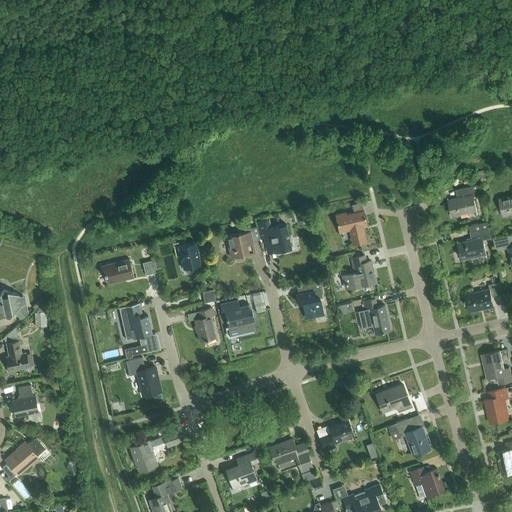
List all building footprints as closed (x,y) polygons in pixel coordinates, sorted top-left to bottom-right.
[(473,193),(448,199),(452,216),(477,211),(473,196),(482,194),(479,184),(471,186),(473,193)] [(511,195),(499,198),(503,216),(511,213),(511,195)] [(367,226),(366,220),(363,209),(346,213),(345,211),(335,214),(339,232),(349,229),(352,244),(366,240),(363,227),(367,226)] [(269,219),(257,221),(259,229),(261,239),(266,238),(267,242),(274,241),(277,251),(292,248),(286,223),(271,227),(269,219)] [(468,225),(470,231),(471,239),(458,242),(461,259),(486,254),(483,239),(491,238),(487,221),(468,225)] [(247,231),(226,236),(231,257),(249,253),(255,252),(252,242),(252,241),(251,237),(259,235),(257,226),(246,228),(247,231)] [(511,240),(495,245),(496,251),(508,248),(511,266),(511,240)] [(183,268),(201,264),(195,242),(178,246),(183,268)] [(365,261),(364,254),(351,257),(354,271),(342,274),(344,289),(361,285),(375,281),(370,260),(365,261)] [(108,284),(125,280),(134,278),(129,258),(101,265),(103,275),(104,274),(105,276),(106,275),(108,284)] [(157,271),(154,259),(143,262),(146,274),(157,271)] [(308,291),(298,293),(296,293),(298,302),(302,301),(306,317),(323,314),(320,297),(322,297),(319,280),(306,283),(308,291)] [(501,282),(494,283),(488,284),(489,288),(465,294),(469,311),(493,306),(491,296),(497,295),(503,294),(501,282)] [(0,312),(9,315),(13,311),(20,319),(28,312),(25,297),(19,294),(3,289),(0,291),(0,312)] [(206,302),(215,300),(213,289),(202,291),(204,302),(206,302)] [(374,333),(390,329),(384,304),(376,306),(374,298),(363,300),(365,309),(358,310),(362,328),(373,325),(374,333)] [(253,321),(254,321),(250,303),(239,306),(237,299),(219,303),(222,313),(224,312),(228,327),(238,325),(240,334),(255,330),(253,321)] [(339,313),(344,312),(353,309),(351,301),(342,303),(337,304),(339,313)] [(122,306),(119,307),(127,339),(151,333),(147,315),(143,316),(140,302),(122,306)] [(210,315),(213,315),(211,307),(199,310),(200,317),(194,318),(200,340),(205,338),(205,339),(215,337),(210,315)] [(46,325),(45,310),(44,310),(34,311),(35,326),(46,325)] [(9,356),(5,356),(8,371),(29,367),(29,365),(34,364),(31,352),(26,353),(26,352),(21,353),(18,339),(6,341),(9,356)] [(146,343),(145,343),(124,348),(127,358),(133,357),(132,355),(148,351),(146,343)] [(499,384),(511,381),(511,380),(509,368),(504,369),(500,351),(482,355),(487,379),(498,376),(499,384)] [(125,360),(128,373),(129,375),(137,373),(142,394),(161,390),(155,366),(143,368),(141,356),(125,360)] [(382,411),(395,406),(397,410),(410,405),(402,383),(375,393),(382,411)] [(15,416),(28,413),(28,417),(28,418),(41,421),(42,419),(40,410),(38,411),(35,395),(33,396),(30,384),(18,387),(20,398),(12,400),(15,416)] [(503,399),(508,398),(506,388),(488,392),(489,399),(485,400),(490,423),(508,419),(503,399)] [(412,416),(388,425),(390,430),(396,427),(400,436),(405,434),(413,455),(430,449),(421,425),(416,427),(412,416)] [(330,433),(319,437),(324,451),(336,446),(334,441),(354,434),(348,419),(328,426),(330,433)] [(148,439),(129,446),(134,458),(137,457),(138,461),(137,461),(140,470),(157,464),(151,446),(166,440),(167,445),(181,440),(177,429),(163,434),(164,435),(149,440),(148,439)] [(43,448),(33,437),(26,443),(25,441),(16,448),(18,450),(6,460),(7,462),(1,468),(11,478),(17,473),(18,475),(30,464),(29,463),(37,455),(36,454),(43,448)] [(314,469),(308,454),(310,453),(305,441),(294,445),(292,438),(269,446),(275,462),(277,461),(280,470),(297,463),(301,474),(314,469)] [(511,440),(510,441),(511,448),(496,451),(501,474),(511,471),(511,440)] [(251,463),(259,460),(255,451),(237,458),(239,465),(227,470),(233,487),(257,478),(251,463)] [(420,466),(409,470),(415,485),(419,497),(426,495),(426,496),(445,489),(436,467),(426,471),(423,464),(420,466)] [(182,487),(178,476),(165,481),(163,482),(162,480),(152,483),(156,496),(149,499),(154,511),(172,511),(168,502),(170,501),(167,492),(168,492),(169,492),(182,487)] [(323,486),(319,477),(311,480),(315,489),(323,486)] [(342,496),(342,497),(347,511),(375,511),(381,510),(379,504),(386,501),(379,483),(364,488),(365,490),(354,494),(353,492),(342,496)] [(311,511),(334,511),(331,500),(320,504),(319,501),(315,503),(311,511)]
